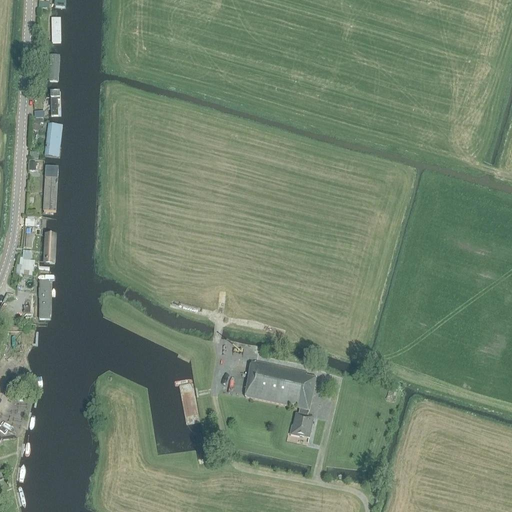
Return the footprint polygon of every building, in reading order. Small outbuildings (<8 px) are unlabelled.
[(54,0),(54,9),(66,10),(66,0),(54,0)] [(52,18),(51,44),(62,44),(63,19),(52,18)] [(62,56),(50,56),(49,82),(61,82),(62,56)] [(60,93),(48,93),(47,116),(59,116),(60,93)] [(60,125),(48,124),(47,154),(59,155),(60,125)] [(56,213),(58,166),(45,166),(44,212),(56,213)] [(34,220),(25,220),(24,228),(34,228),(34,220)] [(55,264),(57,232),(43,232),(42,264),(55,264)] [(30,262),(23,261),(23,260),(23,259),(19,258),(18,266),(21,267),(20,271),(19,270),(18,278),(22,278),(22,276),(28,276),(30,262)] [(52,319),(52,281),(39,281),(39,319),(52,319)] [(298,416),(297,415),(294,415),(292,426),(291,426),(288,435),(297,437),(297,436),(307,438),(311,418),(307,417),(309,412),(316,378),(306,376),(307,372),(254,362),(254,363),(251,363),(250,366),(249,366),(244,397),(245,397),(244,399),(299,411),(298,416)] [(32,455),(21,454),(17,479),(28,481),(32,455)]
